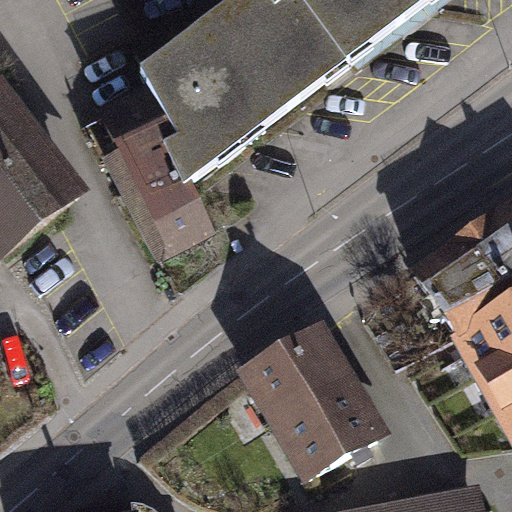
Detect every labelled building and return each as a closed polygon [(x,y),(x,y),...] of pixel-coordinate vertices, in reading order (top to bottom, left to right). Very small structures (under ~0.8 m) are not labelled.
[(183,195),(437,0),(245,0),(142,80),(150,96),(176,146),(162,153),(183,195)] [(176,146),(150,96),(108,118),(83,134),(99,172),(109,167),(161,262),(205,238),(183,195),(162,153),(176,146)] [(75,203),(0,104),(0,184),(37,231),(75,203)] [(0,259),(37,231),(0,184),(0,259)] [(458,341),(461,340),(511,309),(511,211),(416,280),(458,341)] [(511,309),(461,340),(492,393),(511,381),(511,309)] [(328,360),(314,337),(245,377),(273,425),(343,385),(353,380),(338,354),(328,360)] [(511,381),(492,393),(511,429),(511,381)] [(343,385),(273,425),(309,483),(377,443),(343,385)]
